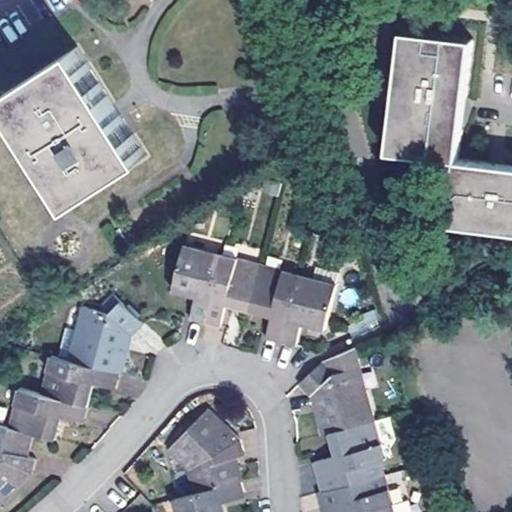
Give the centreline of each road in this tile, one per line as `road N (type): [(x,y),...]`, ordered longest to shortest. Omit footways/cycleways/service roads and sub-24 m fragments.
road 1 (residential): [(56,511),(182,381),(218,370),(250,381),(274,412),(283,511)]
road 2 (residential): [(312,0),(400,312)]
